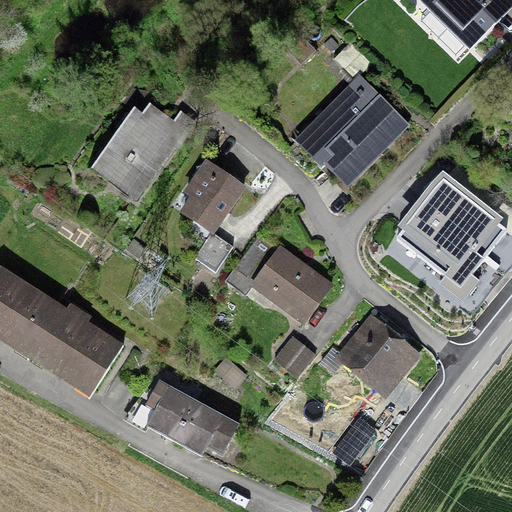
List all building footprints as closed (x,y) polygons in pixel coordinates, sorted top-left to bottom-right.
[(424,0),(434,10),(439,5),(477,44),(494,27),(485,18),(490,14),(493,17),(498,11),(491,4),(495,0),(424,0)] [(281,43),(298,61),(311,49),(297,35),(281,43)] [(325,166),(347,188),(403,132),(389,119),(395,113),(359,78),(372,64),(351,43),(334,60),(355,81),(296,142),(322,169),(325,166)] [(114,181),(136,196),(172,145),(176,148),(193,124),(178,114),(170,126),(145,108),(140,115),(131,109),(95,160),(117,176),(114,181)] [(195,259),(215,273),(233,248),(213,234),(244,190),(207,165),(187,194),(194,199),(183,214),(212,234),(195,259)] [(401,235),(462,281),(503,228),(442,182),(401,235)] [(253,286),(305,324),(331,289),(303,269),(301,272),(296,268),(298,265),(259,236),(226,281),(245,296),(253,286)] [(33,353),(58,313),(24,292),(27,286),(1,270),(0,271),(0,340),(15,350),(19,344),(33,353)] [(58,313),(33,353),(48,362),(44,368),(76,388),(80,382),(95,392),(124,347),(101,333),(98,338),(58,313)] [(346,358),(389,392),(414,362),(371,327),(346,358)] [(273,360),(279,365),(296,379),(314,356),(292,338),(273,360)] [(244,376),(227,361),(217,372),(234,387),(244,376)] [(175,442),(196,403),(159,383),(146,407),(156,412),(147,427),(175,442)] [(196,403),(175,442),(202,457),(210,442),(225,450),(239,426),(196,403)] [(374,434),(358,422),(340,446),(356,458),(374,434)]
